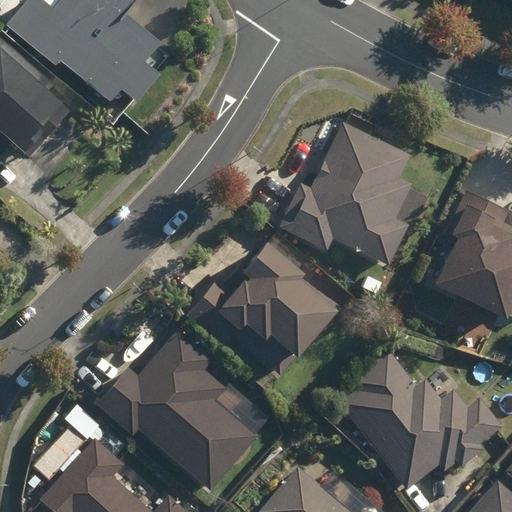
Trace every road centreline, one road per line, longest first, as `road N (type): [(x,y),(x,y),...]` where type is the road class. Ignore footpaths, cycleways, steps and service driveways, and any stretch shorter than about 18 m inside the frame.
road 1 (residential): [(300,5),(178,188),(0,375)]
road 2 (residential): [(300,5),(420,69),(511,103)]
